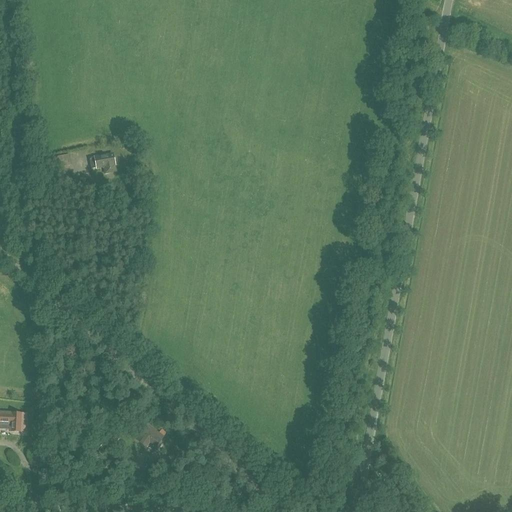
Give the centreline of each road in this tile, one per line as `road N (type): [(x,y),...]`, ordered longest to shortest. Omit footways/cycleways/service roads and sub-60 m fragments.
road 1 (unclassified): [(356,511),(448,0)]
road 2 (unclassified): [(282,511),(0,250)]
road 3 (track): [(173,511),(0,503)]
